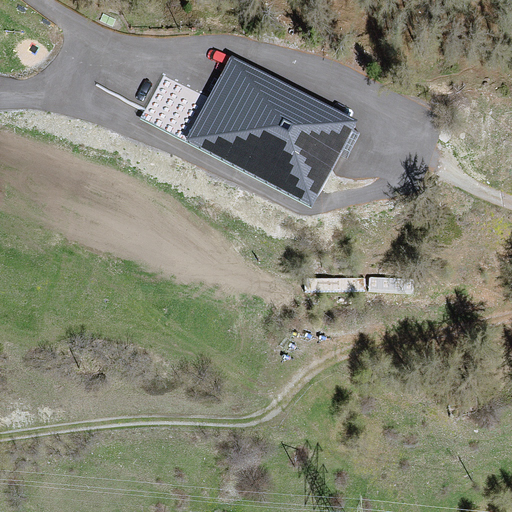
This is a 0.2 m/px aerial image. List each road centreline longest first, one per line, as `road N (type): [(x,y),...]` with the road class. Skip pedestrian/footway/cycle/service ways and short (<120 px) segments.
road 1 (track): [(511,315),(428,344),(341,351),(262,427),(132,424),(0,442)]
road 2 (track): [(29,0),(93,42),(118,48),(235,41),(314,67),(387,112),(439,165),(511,205)]
